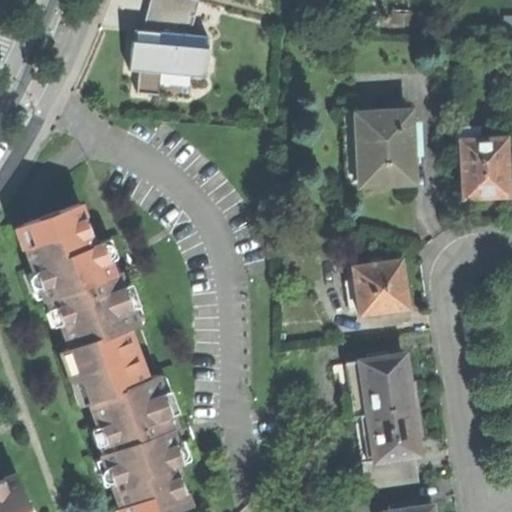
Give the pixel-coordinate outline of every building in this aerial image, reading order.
[(191,37),(200,1),(195,0),(151,0),(146,19),(143,31),(135,31),(134,41),(132,42),(130,71),(139,72),(138,93),(159,96),(161,75),(206,79),(209,50),(208,50),(209,37),(191,37)] [(397,182),(413,181),(412,155),(422,155),(420,125),(410,125),(410,112),(359,114),(358,107),(342,108),(346,184),(361,183),(361,184),(397,182)] [(456,150),(461,150),(460,139),(482,138),(481,126),(455,127),(456,150)] [(505,137),(482,138),(460,139),(461,150),(463,197),(482,196),(508,194),(505,137)] [(81,202),(25,223),(32,242),(2,253),(21,306),(28,304),(83,458),(77,460),(95,511),(96,511),(101,510),(101,511),(165,511),(190,503),(176,464),(183,462),(178,446),(172,429),(178,426),(159,374),(149,377),(131,328),(141,324),(121,270),(115,272),(110,258),(103,240),(96,243),(81,202)] [(354,267),(360,314),(407,307),(404,283),(401,260),(354,267)] [(354,416),(361,416),(417,407),(413,382),(408,383),(406,369),(404,354),(345,363),(354,416)] [(361,416),(368,461),(374,460),(375,461),(419,454),(417,437),(415,425),(419,422),(417,407),(361,416)] [(31,511),(18,474),(0,480),(0,511),(31,511)]
